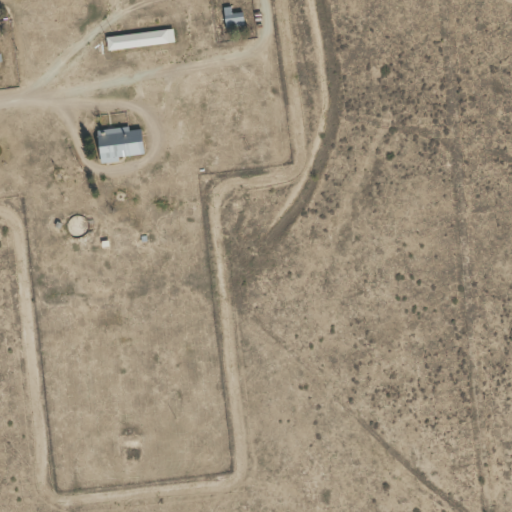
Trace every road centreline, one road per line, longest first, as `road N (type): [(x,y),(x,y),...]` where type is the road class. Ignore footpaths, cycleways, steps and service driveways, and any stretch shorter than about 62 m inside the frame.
road 1 (track): [(511,130),(447,145),(373,140),(285,116),(270,96),(49,91),(0,21)]
road 2 (track): [(467,511),(447,333),(447,145),(426,0)]
